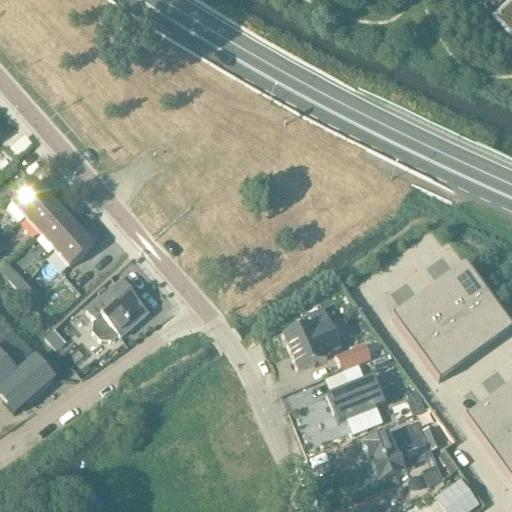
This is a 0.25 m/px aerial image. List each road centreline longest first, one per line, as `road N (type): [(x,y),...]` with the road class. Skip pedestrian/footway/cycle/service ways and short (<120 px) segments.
road 1 (primary): [(511,200),(304,100),(139,0)]
road 2 (unclassified): [(0,447),(203,311)]
road 3 (unclassified): [(304,511),(261,405),(203,311)]
road 4 (residential): [(145,246),(0,83)]
